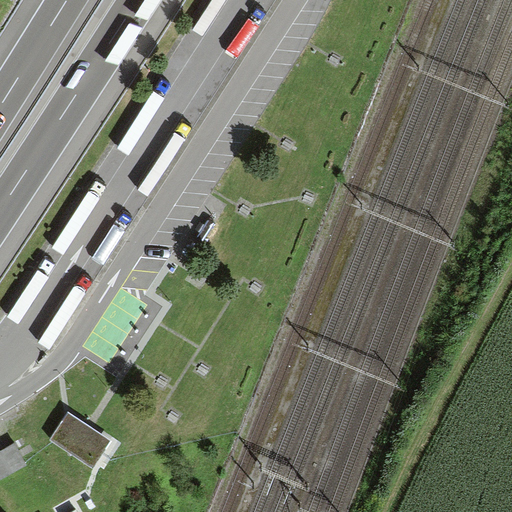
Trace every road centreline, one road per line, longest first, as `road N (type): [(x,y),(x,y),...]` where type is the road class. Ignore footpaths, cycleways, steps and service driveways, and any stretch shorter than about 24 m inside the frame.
road 1 (track): [(386,511),(511,269)]
road 2 (motorway): [(0,210),(137,0)]
road 3 (motorway): [(67,0),(0,106)]
